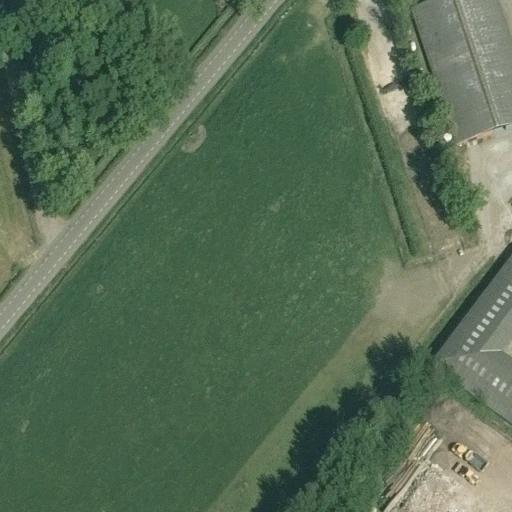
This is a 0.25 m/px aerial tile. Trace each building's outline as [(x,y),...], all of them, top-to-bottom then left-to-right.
[(455,147),(511,128),(511,53),(494,0),(444,0),(410,11),(455,147)] [(511,215),(497,235),(511,246),(511,215)] [(511,339),(511,256),(429,368),(511,429),(511,367),(498,357),(511,339)] [(438,396),(420,419),(458,448),(468,435),(483,447),(491,436),(438,396)] [(440,444),(434,453),(454,469),(461,460),(440,444)] [(426,488),(442,501),(448,494),(432,480),(426,488)]
